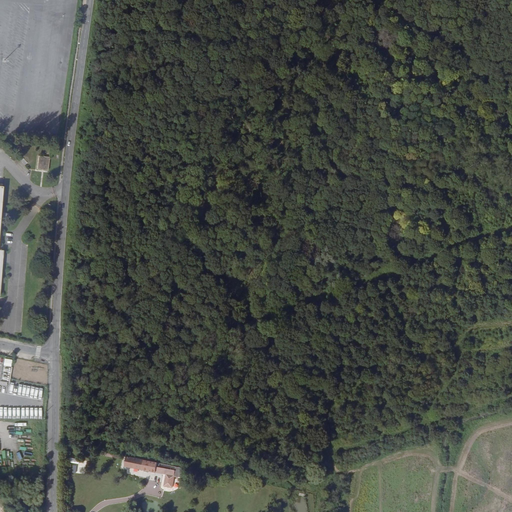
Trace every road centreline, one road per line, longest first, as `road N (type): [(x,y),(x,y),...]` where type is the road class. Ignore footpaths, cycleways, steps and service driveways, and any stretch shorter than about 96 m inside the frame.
road 1 (tertiary): [(88,0),(54,355)]
road 2 (tertiary): [(54,355),(52,511)]
road 3 (unknown): [(0,122),(26,121),(39,105),(46,0)]
